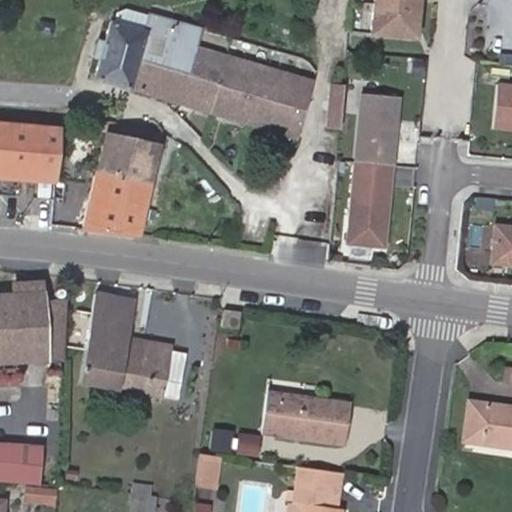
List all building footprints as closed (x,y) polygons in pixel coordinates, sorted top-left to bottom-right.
[(424,40),(426,0),(375,0),(373,37),(424,40)] [(149,15),(144,30),(109,21),(104,40),(98,60),(93,78),(129,89),(130,87),(173,100),(179,101),(195,46),(200,30),(149,15)] [(97,37),(91,58),(98,60),(104,40),(97,37)] [(195,46),(179,101),(212,111),(227,56),(195,46)] [(230,46),(227,56),(212,111),(287,134),(301,85),(251,70),(256,54),(230,46)] [(492,131),(511,132),(511,81),(496,81),(492,131)] [(329,82),(324,127),(343,129),(348,84),(329,82)] [(402,96),(358,93),(347,246),(390,249),(402,96)] [(59,127),(0,122),(0,176),(55,180),(59,127)] [(155,133),(107,123),(106,131),(153,142),(155,133)] [(153,142),(106,131),(96,171),(149,183),(159,143),(153,142)] [(138,234),(149,183),(96,171),(83,227),(138,234)] [(511,226),(493,225),(490,268),(511,269),(511,226)] [(296,261),(323,264),(325,243),(299,240),(296,261)] [(0,362),(65,359),(67,298),(46,299),(45,290),(0,291),(0,362)] [(114,333),(121,295),(96,290),(79,379),(179,397),(187,352),(172,349),(173,344),(129,336),(114,333)] [(129,336),(137,298),(121,295),(114,333),(129,336)] [(225,308),(222,324),(239,326),(241,310),(225,308)] [(511,382),(511,364),(504,364),(502,382),(511,382)] [(267,391),(262,427),(346,440),(352,404),(267,391)] [(511,405),(471,399),(464,438),(511,445),(511,405)] [(211,447),(226,451),(232,433),(216,429),(211,447)] [(238,433),(237,454),(261,455),(262,434),(238,433)] [(43,446),(0,442),(0,480),(40,483),(43,446)] [(196,482),(212,485),(216,453),(200,451),(196,482)] [(341,511),(342,508),(337,507),(326,505),(329,490),(339,492),(343,471),(298,464),(294,489),(289,489),(287,499),(289,499),(298,501),(296,511),(341,511)] [(132,480),(128,507),(154,511),(157,495),(150,494),(152,483),(132,480)] [(55,508),(58,489),(25,485),(23,503),(55,508)] [(339,492),(329,490),(326,505),(337,507),(339,492)] [(296,511),(298,501),(289,499),(286,511),(296,511)] [(211,511),(213,503),(195,502),(193,511),(211,511)]
